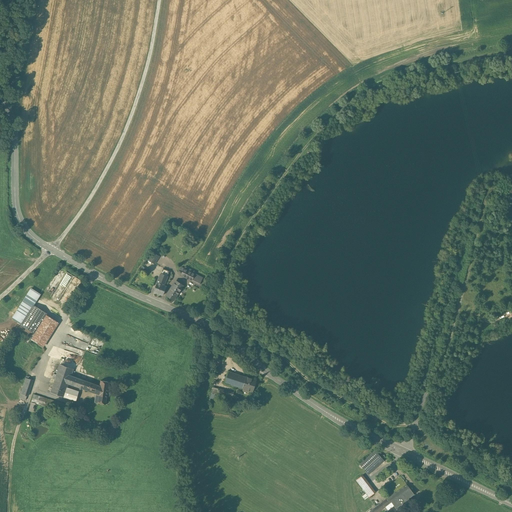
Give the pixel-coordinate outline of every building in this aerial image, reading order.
[(159,257),(151,252),(147,259),(154,264),(159,257)] [(195,272),(183,266),(180,274),(192,279),(195,272)] [(156,283),(154,282),(151,291),(161,295),(165,286),(163,286),(167,277),(159,274),(156,283)] [(183,287),(176,282),(165,296),(172,301),(183,287)] [(20,324),(32,305),(39,294),(29,288),(10,318),(20,324)] [(44,313),(32,305),(20,324),(33,332),(43,314),(44,313)] [(57,323),(43,314),(33,332),(28,338),(43,347),(57,323)] [(72,368),(58,365),(50,392),(64,396),(67,384),(79,387),(98,393),(100,384),(70,375),(72,368)] [(239,388),(243,376),(227,371),(223,383),(239,388)] [(255,380),(243,376),(239,388),(251,392),(255,380)] [(32,380),(25,378),(20,393),(28,395),(32,380)] [(67,384),(64,396),(76,399),(79,387),(67,384)] [(109,386),(100,384),(98,393),(95,402),(103,404),(109,386)] [(33,394),(29,411),(35,412),(37,404),(44,406),(46,397),(33,394)] [(383,458),(376,450),(360,464),(367,472),(383,458)] [(374,492),(362,475),(355,480),(368,497),(374,492)] [(413,494),(400,477),(387,486),(400,503),(413,494)]
